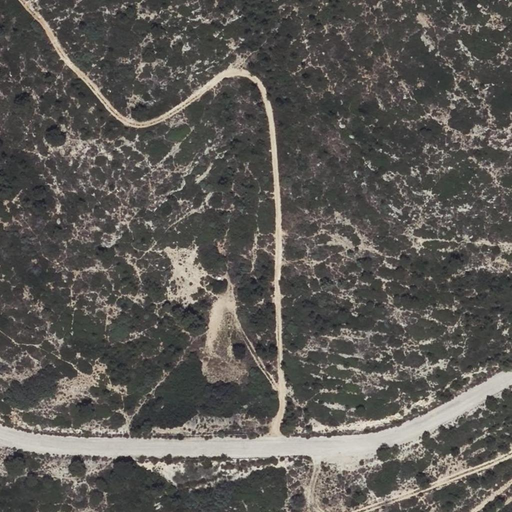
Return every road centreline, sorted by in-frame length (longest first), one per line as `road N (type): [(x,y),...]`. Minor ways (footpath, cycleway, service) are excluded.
road 1 (track): [(23,0),(127,124),(162,117),(230,71),(266,91),(275,140),(282,403),(273,447)]
road 2 (track): [(359,511),(511,452)]
